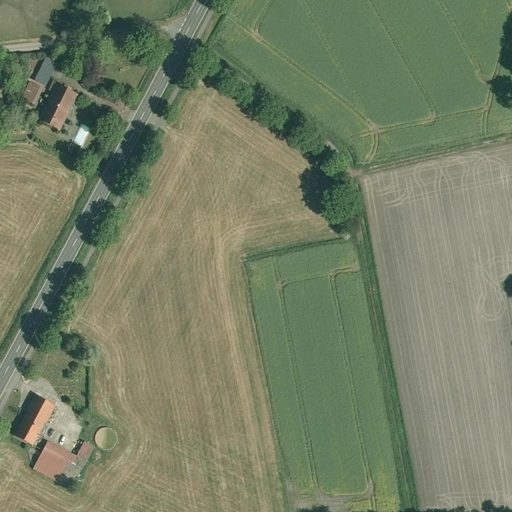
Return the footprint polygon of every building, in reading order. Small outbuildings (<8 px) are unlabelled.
[(49,86),(58,61),(45,56),(36,82),(49,86)] [(61,128),(78,94),(54,82),(50,90),(53,91),(39,118),(61,128)] [(42,87),(33,83),(29,90),(38,94),(42,87)] [(83,146),(91,128),(82,123),(73,142),(83,146)] [(34,133),(28,129),(25,135),(31,138),(34,133)] [(56,406),(36,395),(14,435),(34,445),(56,406)] [(78,456),(49,441),(34,471),(59,484),(71,461),(83,467),(94,446),(89,443),(85,441),(78,456)]
